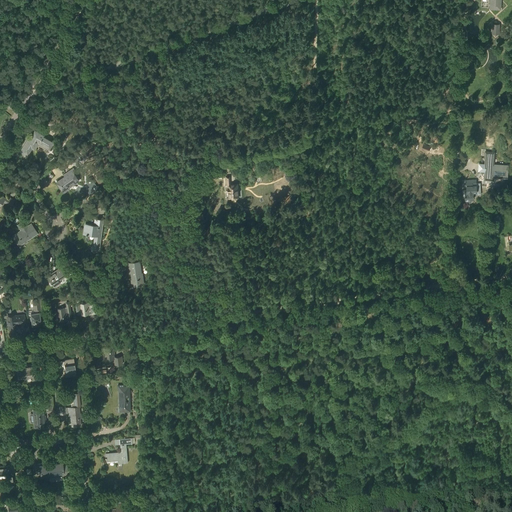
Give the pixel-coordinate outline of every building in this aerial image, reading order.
[(490,0),(490,9),(500,10),(500,0),(490,0)] [(27,139),(19,152),(26,157),(31,148),(34,147),(33,145),(36,142),(39,143),(38,144),(43,146),(44,145),(50,148),(53,142),(42,136),(43,135),(34,130),(32,134),(34,136),(32,139),(29,140),(27,139)] [(482,150),(480,178),(492,179),(496,134),(493,133),(492,135),(487,134),(487,137),(484,137),(483,150),(482,150)] [(75,155),(70,159),(73,164),(79,160),(75,155)] [(62,178),(57,182),(63,190),(65,189),(67,190),(69,189),(68,187),(79,180),(74,172),(75,171),(73,168),(64,175),(66,178),(63,179),(62,178)] [(230,176),(225,176),(226,187),(227,198),(229,198),(229,199),(239,198),(238,183),(230,184),(230,176)] [(89,187),(86,190),(89,195),(98,189),(94,183),(90,178),(85,181),(89,187)] [(476,179),(462,180),(462,187),(466,187),(466,190),(462,190),(462,196),(464,196),(464,200),(465,200),(465,202),(471,202),(471,199),(474,199),(473,195),(477,195),(476,192),(477,192),(476,185),(472,185),(472,184),(476,184),(476,179)] [(0,194),(0,205),(3,201),(6,202),(5,203),(11,206),(14,200),(6,195),(5,197),(0,194)] [(85,224),(84,233),(86,234),(88,235),(88,234),(95,235),(94,245),(90,248),(94,252),(99,248),(103,220),(95,219),(94,225),(85,224)] [(21,230),(12,236),(16,242),(15,242),(18,246),(24,242),(25,243),(28,242),(27,240),(37,233),(30,223),(27,226),(23,221),(17,225),(21,230)] [(139,262),(127,264),(128,273),(130,273),(131,279),(130,280),(132,287),(135,286),(134,285),(143,284),(142,274),(141,274),(139,262)] [(48,275),(47,275),(51,281),(53,285),(54,285),(53,284),(65,276),(66,277),(66,276),(63,273),(68,270),(64,263),(59,266),(60,268),(48,276),(48,275)] [(507,293),(498,294),(500,308),(505,307),(504,299),(508,298),(507,293)] [(91,302),(76,304),(77,311),(81,310),(82,315),(84,315),(86,316),(87,314),(98,313),(96,298),(92,298),(93,300),(90,300),(91,302)] [(40,299),(31,300),(33,310),(41,309),(40,299)] [(67,307),(57,308),(59,321),(67,320),(66,316),(71,315),(70,302),(66,302),(67,307)] [(31,317),(30,318),(30,321),(31,321),(32,325),(35,325),(39,325),(39,324),(38,317),(38,312),(30,314),(31,317)] [(7,320),(6,321),(7,323),(8,324),(9,329),(17,327),(16,323),(19,322),(19,323),(25,322),(24,314),(15,315),(8,316),(8,320),(7,320)] [(103,348),(97,348),(98,354),(104,353),(103,353),(105,353),(106,359),(114,359),(115,365),(123,364),(122,356),(114,357),(113,347),(105,348),(103,348)] [(73,358),(64,360),(66,377),(76,375),(73,358)] [(22,369),(18,370),(19,378),(23,377),(32,376),(32,381),(44,379),(43,373),(35,374),(34,364),(22,366),(22,369)] [(124,385),(117,385),(118,390),(119,390),(120,408),(118,408),(119,412),(124,412),(124,411),(130,410),(129,386),(124,386),(124,385)] [(65,406),(59,406),(60,414),(68,413),(69,418),(71,418),(72,426),(81,425),(80,418),(84,418),(83,413),(80,413),(79,406),(80,406),(79,393),(73,393),(74,407),(65,408),(65,406)] [(43,409),(34,410),(35,426),(45,425),(43,409)] [(121,452),(106,454),(106,461),(118,459),(118,463),(128,462),(126,444),(132,443),(132,438),(126,438),(120,439),(121,452)] [(34,469),(33,469),(34,473),(40,472),(40,474),(55,473),(55,476),(68,475),(68,465),(62,465),(62,462),(40,464),(40,469),(34,469)] [(10,466),(0,466),(0,474),(1,475),(1,474),(10,473),(10,466)] [(118,504),(107,505),(107,511),(122,511),(122,503),(118,504)]
